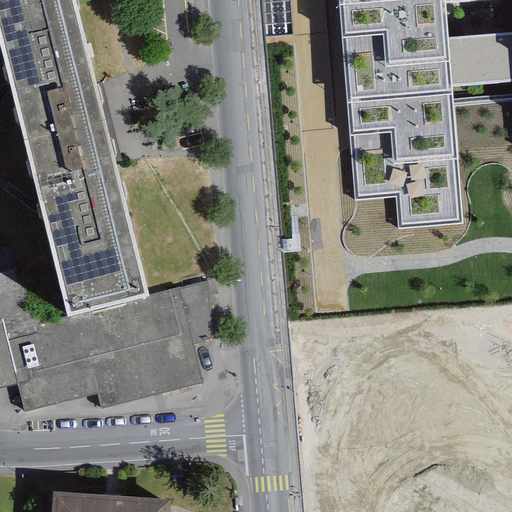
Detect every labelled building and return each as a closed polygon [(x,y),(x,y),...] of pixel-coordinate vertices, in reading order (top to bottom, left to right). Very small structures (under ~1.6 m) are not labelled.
[(46,227),(68,316),(148,298),(114,161),(97,82),(76,0),(0,0),(0,40),(10,81),(12,87),(13,92),(40,201),(41,206),(46,227)] [(338,0),(352,198),(401,194),(403,224),(461,220),(446,5),(445,0),(338,0)] [(268,23),(285,22),(284,2),(268,2),(268,23)] [(184,289),(148,298),(68,316),(43,322),(14,270),(9,248),(0,250),(0,378),(16,374),(18,384),(24,412),(95,396),(99,413),(210,387),(200,346),(220,341),(207,284),(184,289)] [(0,378),(0,388),(18,384),(16,374),(0,378)] [(168,511),(169,503),(56,497),(55,511),(168,511)]
